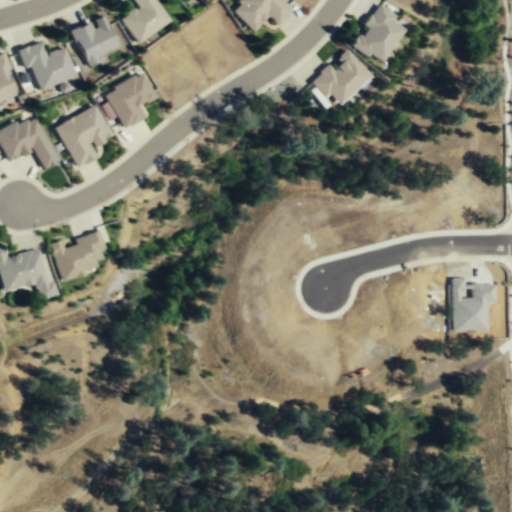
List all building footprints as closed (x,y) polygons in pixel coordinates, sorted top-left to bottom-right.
[(166,22),(151,0),(127,0),(133,8),(116,20),(132,45),(166,22)] [(231,0),(236,5),(229,11),(248,33),(265,18),(273,26),(290,11),(279,0),(231,0)] [(404,25),(373,6),(347,46),(378,66),(404,25)] [(66,31),(81,66),(116,51),(101,16),(66,31)] [(16,48),(30,92),(72,78),(61,44),(38,52),(35,42),(16,48)] [(341,51),(307,84),(332,110),(366,77),(341,51)] [(0,101),(16,96),(2,53),(0,53),(0,101)] [(140,78),(118,84),(120,92),(112,94),(117,111),(147,103),(140,78)] [(50,127),(71,168),(93,157),(88,147),(108,137),(91,105),(50,127)] [(56,160),(31,112),(0,128),(0,154),(5,163),(29,150),(39,170),(56,160)] [(46,243),(57,282),(93,272),(90,261),(102,258),(94,229),(71,236),(73,245),(61,248),(58,240),(46,243)] [(4,259),(0,247),(0,293),(29,284),(34,300),(51,295),(37,248),(4,259)]
